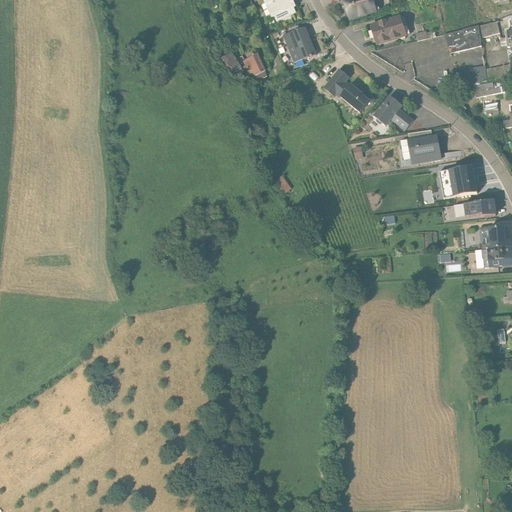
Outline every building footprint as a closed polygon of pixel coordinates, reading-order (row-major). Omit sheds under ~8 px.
[(256,0),(258,3),(264,1),(267,8),(269,7),(273,15),(293,7),(290,0),(256,0)] [(374,9),(371,0),(342,0),(348,17),(374,9)] [(297,11),(295,6),(293,7),(273,15),(269,7),(267,8),(266,9),(270,17),(273,15),(275,20),(297,11)] [(405,34),(398,12),(367,22),(374,43),(405,34)] [(511,14),(497,18),(500,29),(503,27),(504,27),(508,27),(508,25),(511,25),(511,26),(511,25),(511,14)] [(442,31),(448,50),(479,43),(478,35),(500,29),(497,18),(442,31)] [(284,34),(282,35),(293,62),(315,53),(304,26),(284,34)] [(504,27),(503,27),(505,43),(508,42),(509,46),(505,47),(507,56),(511,54),(511,50),(511,51),(509,35),(506,35),(504,27)] [(282,35),(284,34),(281,29),(270,34),(276,48),(283,45),(281,37),(282,37),(281,35),(282,35)] [(231,51),(219,57),(227,70),(230,73),(241,67),(231,51)] [(264,70),(256,53),(242,60),(252,80),(256,79),(259,83),(267,80),(263,71),(264,70)] [(485,77),(510,72),(508,60),(484,65),(483,62),(470,65),(461,65),(454,67),(460,83),(485,77)] [(332,95),(333,94),(337,97),(338,96),(338,95),(348,83),(345,80),(349,76),(337,67),(322,86),(332,95)] [(502,83),(492,85),(491,79),(472,83),(474,94),(503,88),(502,83)] [(349,81),(348,83),(338,95),(338,96),(358,112),(368,99),(361,93),(362,92),(349,81)] [(387,94),(371,115),(384,125),(389,119),(398,107),(401,105),(387,94)] [(494,99),(481,102),(482,108),(484,108),(484,111),(496,109),(494,99)] [(412,119),(398,107),(389,119),(403,130),(412,119)] [(510,125),(508,117),(501,118),(502,126),(510,125)] [(430,128),(407,132),(408,138),(431,134),(430,128)] [(408,138),(405,138),(406,139),(408,157),(410,164),(440,159),(435,133),(431,134),(408,138)] [(408,157),(406,139),(398,139),(402,158),(408,157)] [(360,146),(351,148),(354,159),(362,158),(360,146)] [(441,167),(441,183),(450,182),(449,167),(441,167)] [(280,176),(273,181),(283,194),(290,189),(280,176)] [(494,198),(462,200),(464,215),(495,213),(494,198)] [(480,243),(480,247),(487,247),(510,244),(509,237),(505,237),(504,224),(486,226),(487,237),(484,237),(485,242),(480,243)] [(480,247),(473,248),(475,266),(511,264),(511,261),(511,260),(511,248),(510,244),(487,247),(480,247)] [(511,288),(505,289),(505,295),(501,295),(502,302),(511,300),(511,288)] [(506,340),(505,325),(498,325),(498,340),(506,340)]
